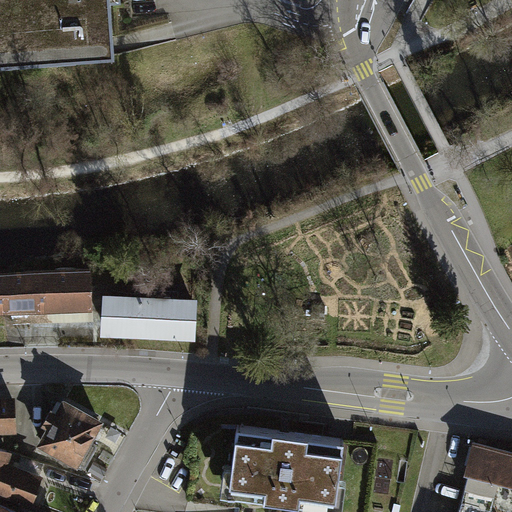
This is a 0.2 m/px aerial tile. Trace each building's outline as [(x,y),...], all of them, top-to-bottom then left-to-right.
[(0,0),(0,65),(117,57),(114,4),(113,0),(0,0)] [(0,309),(87,306),(86,270),(0,273),(0,309)] [(192,300),(107,296),(106,331),(191,335),(192,300)] [(98,420),(64,401),(58,413),(50,409),(37,433),(43,436),(40,442),(85,467),(97,445),(88,440),(98,420)] [(13,402),(0,402),(0,439),(2,439),(1,427),(14,427),(13,402)] [(286,428),(240,422),(230,493),(336,507),(345,436),(286,428)] [(469,472),(499,480),(511,483),(511,453),(476,444),(469,472)] [(9,451),(0,447),(0,490),(29,501),(39,475),(5,462),(9,451)] [(490,511),(499,480),(469,472),(458,511),(490,511)] [(22,511),(0,502),(0,511),(22,511)]
